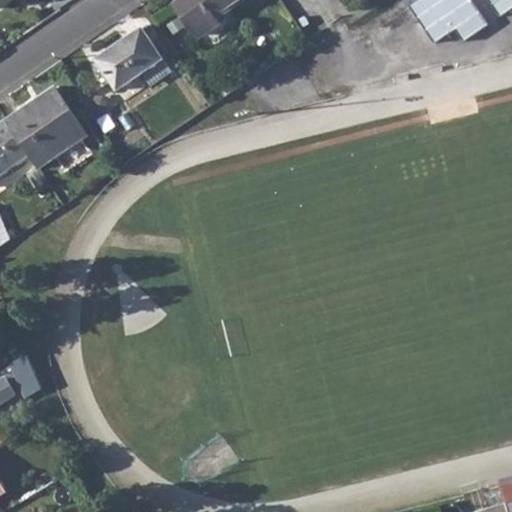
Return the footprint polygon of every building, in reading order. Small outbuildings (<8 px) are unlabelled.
[(0,0),(0,8),(1,9),(13,0),(0,0)] [(183,0),(176,5),(200,40),(223,25),(219,20),(248,0),(183,0)] [(511,0),(414,0),(409,4),(434,41),(455,27),(463,39),(488,22),(472,0),(490,0),(500,14),(511,4),(511,0)] [(144,27),(97,60),(117,90),(164,58),(144,27)] [(56,87),(7,121),(30,156),(40,169),(90,134),(56,87)] [(0,176),(30,156),(7,121),(0,125),(0,176)] [(13,344),(0,350),(0,366),(19,356),(13,344)] [(27,353),(10,365),(27,399),(43,389),(27,353)] [(0,403),(15,395),(5,378),(0,381),(0,403)] [(511,484),(501,487),(507,503),(508,505),(511,503),(511,484)] [(507,503),(481,511),(511,511),(511,503),(508,505),(507,503)]
